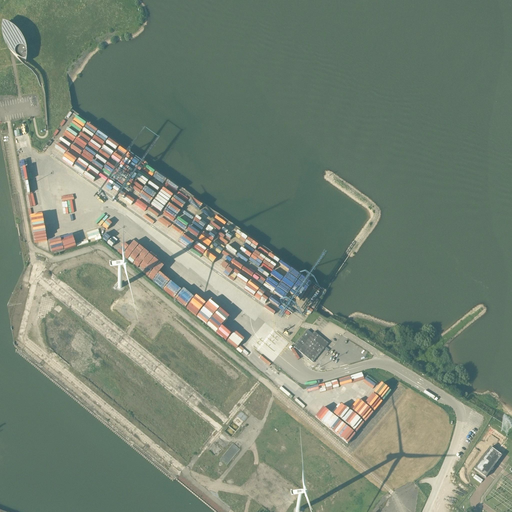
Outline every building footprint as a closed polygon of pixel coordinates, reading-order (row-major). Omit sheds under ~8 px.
[(5,24),(4,24),(3,25),(3,27),(3,28),(3,30),(3,31),(3,33),(3,34),(3,36),(3,38),(4,39),(4,41),(5,42),(5,44),(6,45),(7,47),(7,48),(8,50),(9,51),(10,53),(11,54),(12,55),(14,56),(15,57),(16,58),(17,59),(19,60),(20,61),(21,62),(23,62),(24,63),(25,64),(27,64),(27,63),(27,61),(28,60),(28,58),(28,57),(28,55),(28,53),(27,52),(27,50),(27,49),(26,47),(26,45),(25,44),(25,42),(24,41),(23,39),(22,38),(21,37),(20,35),(19,34),(18,33),(17,32),(16,30),(15,29),(13,28),(12,28),(11,27),(9,26),(8,25),(6,25),(5,24)] [(92,162),(101,170),(105,165),(99,160),(101,157),(99,155),(92,162)] [(106,166),(116,172),(121,165),(112,158),(106,166)] [(75,164),(85,171),(88,167),(78,160),(75,164)] [(132,203),(133,195),(116,184),(115,186),(109,182),(110,182),(99,175),(99,172),(90,166),(86,172),(89,174),(84,174),(82,178),(92,184),(95,180),(94,183),(97,184),(98,183),(99,184),(99,189),(113,198),(118,191),(124,195),(120,200),(123,202),(132,203)] [(112,176),(114,173),(106,166),(103,170),(112,176)] [(113,178),(127,188),(131,183),(116,173),(113,178)] [(162,182),(154,176),(152,179),(160,185),(162,182)] [(56,191),(68,191),(67,179),(55,179),(56,191)] [(27,193),(38,192),(36,180),(26,181),(27,193)] [(129,189),(139,195),(143,188),(133,182),(129,189)] [(146,187),(143,192),(155,198),(157,193),(146,187)] [(38,193),(25,195),(27,207),(39,205),(38,193)] [(153,199),(145,194),(142,198),(150,203),(153,199)] [(142,215),(146,208),(136,201),(131,207),(142,215)] [(56,207),(58,219),(78,216),(76,204),(56,207)] [(146,212),(156,219),(159,215),(149,207),(146,212)] [(108,243),(113,248),(126,232),(116,224),(112,228),(116,232),(114,235),(109,232),(104,238),(109,242),(108,243)] [(211,243),(220,231),(209,224),(201,236),(211,243)] [(191,225),(187,230),(197,238),(201,233),(191,225)] [(230,232),(232,230),(225,225),(221,233),(231,239),(234,234),(230,232)] [(32,234),(33,240),(45,238),(44,232),(32,234)] [(90,241),(101,237),(100,232),(88,236),(90,241)] [(187,252),(195,240),(184,233),(176,245),(187,252)] [(52,253),(63,250),(60,239),(49,242),(52,253)] [(247,241),(243,249),(254,254),(258,246),(247,241)] [(149,266),(139,258),(147,248),(142,244),(129,260),(154,280),(159,274),(149,266)] [(212,258),(215,261),(217,257),(208,250),(205,254),(211,259),(212,258)] [(240,250),(237,255),(247,262),(250,257),(240,250)] [(202,256),(199,262),(210,269),(213,265),(210,263),(211,262),(202,256)] [(264,264),(273,270),(277,265),(267,259),(264,264)] [(214,266),(224,272),(228,266),(217,260),(214,266)] [(235,279),(234,281),(249,292),(251,290),(256,294),(259,290),(229,267),(226,271),(235,279)] [(254,277),(263,283),(265,279),(256,273),(254,277)] [(163,289),(168,283),(159,275),(154,281),(163,289)] [(313,284),(311,285),(319,292),(321,291),(313,284)] [(200,319),(206,323),(208,322),(210,319),(208,317),(207,317),(204,314),(203,316),(202,315),(201,313),(198,315),(203,308),(205,310),(207,312),(205,313),(207,315),(209,314),(211,317),(212,317),(216,312),(208,306),(205,300),(197,294),(189,306),(185,302),(183,300),(178,296),(175,299),(197,315),(198,315),(200,319)] [(297,309),(307,313),(310,308),(300,303),(297,309)] [(222,326),(230,314),(220,308),(210,323),(213,325),(215,322),(222,326)] [(287,310),(286,313),(296,319),(297,316),(287,310)] [(294,346),(312,362),(328,343),(314,332),(312,334),(307,330),(294,346)] [(228,339),(227,342),(237,348),(238,346),(228,339)] [(411,385),(413,382),(402,376),(401,378),(411,385)] [(375,412),(383,402),(378,399),(370,409),(375,412)] [(479,422),(482,417),(470,411),(467,416),(479,422)] [(356,414),(348,423),(355,430),(364,421),(356,414)] [(353,435),(356,431),(342,419),(334,429),(346,439),(351,433),(353,435)] [(495,448),(502,438),(491,429),(483,439),(495,448)] [(500,455),(489,447),(473,469),(484,478),(500,455)] [(475,480),(471,486),(477,490),(483,479),(475,475),(473,479),(475,480)]
